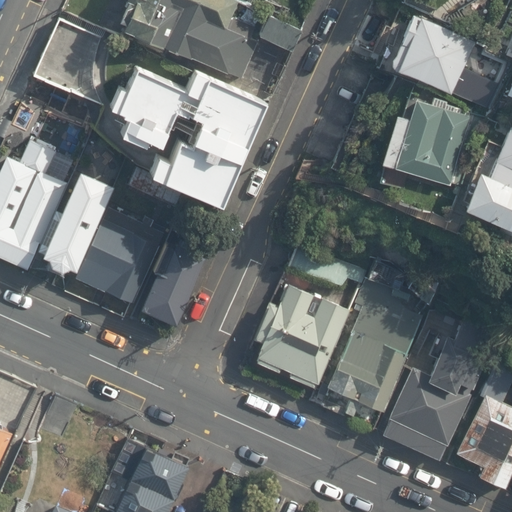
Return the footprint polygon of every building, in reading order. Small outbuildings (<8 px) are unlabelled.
[(234,0),(125,0),(122,28),(240,81),(255,44),(247,39),(254,28),(228,14),(234,0)] [(485,45),(407,9),(387,54),(389,61),(475,100),(481,86),(469,80),(485,45)] [(296,29),(264,15),(255,35),(288,49),(296,29)] [(184,85),(137,62),(127,83),(122,80),(111,103),(119,107),(114,118),(121,121),(118,128),(132,134),(122,154),(216,199),(263,102),(192,69),(184,85)] [(405,112),(393,109),(379,161),(457,182),(476,111),(409,93),(405,112)] [(0,134),(2,136),(10,119),(4,117),(0,125),(0,134)] [(511,123),(508,121),(487,174),(474,169),(460,205),(511,225),(511,123)] [(39,241),(66,182),(62,180),(72,156),(55,149),(57,145),(48,141),(49,139),(42,136),(41,138),(31,134),(29,138),(28,137),(18,160),(4,153),(0,161),(0,252),(27,265),(37,240),(39,241)] [(112,182),(81,169),(62,210),(57,208),(39,251),(48,256),(53,264),(63,269),(68,265),(75,268),(112,182)] [(165,232),(108,206),(76,276),(133,302),(165,232)] [(207,247),(169,230),(135,305),(173,322),(207,247)] [(365,255),(301,231),(288,268),(352,291),(365,255)] [(346,311),(279,281),(242,367),(308,396),(346,311)] [(409,304),(361,284),(351,307),(357,310),(318,402),(372,427),(417,318),(409,316),(409,304)] [(426,372),(412,364),(380,430),(440,461),(487,355),(443,334),(426,372)] [(511,406),(485,393),(457,448),(477,466),(476,476),(505,487),(511,472),(511,406)] [(185,457),(143,439),(129,473),(171,490),(185,457)] [(161,511),(171,490),(129,473),(115,506),(128,511),(161,511)] [(46,511),(31,511),(10,503),(6,511),(76,511),(51,501),(46,511)]
